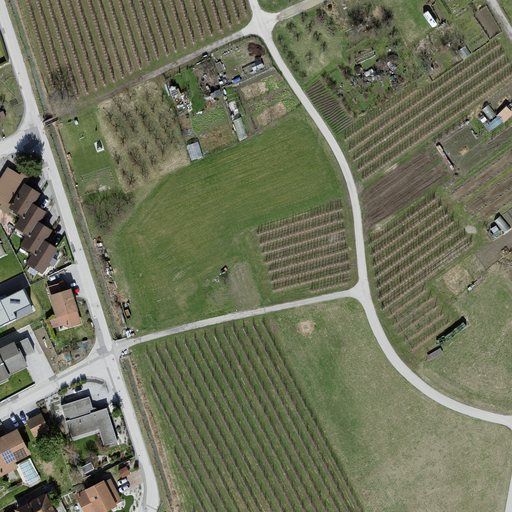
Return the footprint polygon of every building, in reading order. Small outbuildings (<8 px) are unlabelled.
[(5,168),(0,177),(0,209),(5,215),(9,211),(6,207),(21,183),(29,188),(32,180),(20,174),(19,176),(5,168)] [(39,194),(29,188),(21,183),(6,207),(9,211),(18,216),(21,217),(39,194)] [(45,214),(31,205),(21,217),(18,216),(12,228),(24,236),(26,237),(36,223),(40,225),(45,214)] [(48,233),(40,226),(40,225),(36,223),(26,237),(24,236),(17,247),(30,255),(32,256),(41,241),(47,242),(50,237),(48,233)] [(55,250),(47,242),(41,241),(32,256),(30,255),(24,266),(40,274),(49,267),(46,264),(55,250)] [(66,284),(48,290),(60,328),(63,326),(65,327),(68,330),(82,325),(71,292),(68,293),(66,284)] [(25,287),(0,297),(0,324),(34,311),(25,287)] [(28,338),(0,351),(0,382),(28,369),(23,358),(35,352),(28,338)] [(89,399),(65,407),(74,437),(100,429),(105,445),(117,442),(107,409),(98,412),(95,409),(92,410),(89,399)] [(41,415),(27,423),(35,437),(49,430),(41,415)] [(18,431),(0,440),(0,475),(15,468),(13,464),(30,455),(18,431)] [(111,479),(76,496),(84,511),(106,511),(123,503),(111,479)] [(55,511),(47,495),(15,510),(15,511),(55,511)]
